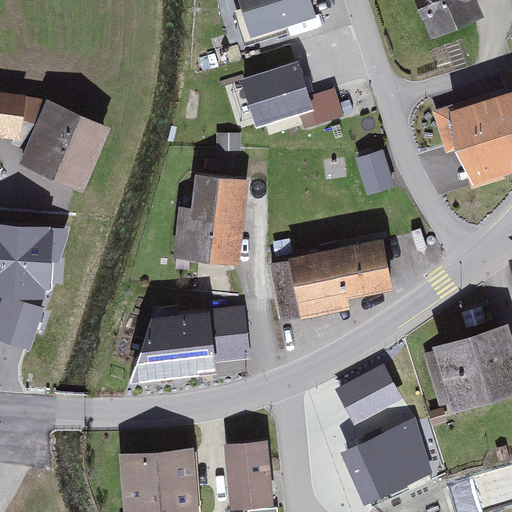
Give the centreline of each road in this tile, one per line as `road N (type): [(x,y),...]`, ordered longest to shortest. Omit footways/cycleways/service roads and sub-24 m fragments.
road 1 (residential): [(0,403),(138,410),(284,380),(357,344),(479,256)]
road 2 (residential): [(356,0),(411,171),(445,226),(479,256)]
